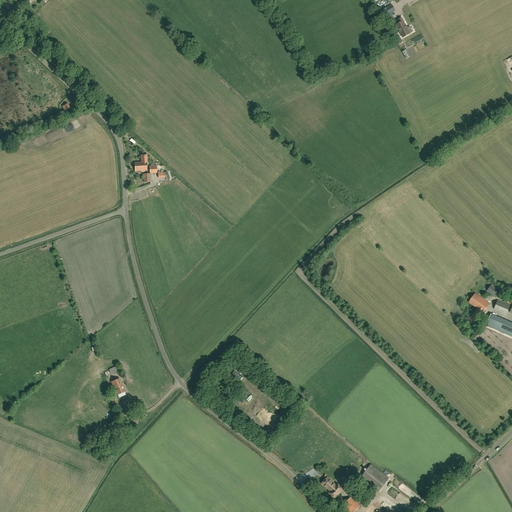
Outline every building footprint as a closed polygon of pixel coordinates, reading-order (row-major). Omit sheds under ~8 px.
[(392,5),(387,8),(382,11),(387,20),(388,21),(393,18),(392,16),(390,13),(395,11),(392,5)] [(409,26),(407,28),(406,28),(405,25),(401,18),(395,21),(397,24),(396,25),(403,37),(410,33),(412,31),(409,26)] [(135,171),(143,171),(143,168),(144,168),(144,167),(143,167),(143,162),(141,162),(134,163),(135,171)] [(500,292),(498,290),(491,285),(487,291),(496,298),(500,292)] [(477,308),(468,321),(466,323),(471,327),(482,312),(483,313),(489,303),(475,293),(468,302),(477,308)] [(494,309),(506,314),(510,305),(497,301),(494,309)] [(499,331),(511,336),(511,323),(505,320),(491,314),(486,325),(499,331)] [(108,369),(111,374),(119,371),(117,366),(108,369)] [(111,382),(117,395),(125,391),(119,378),(111,382)] [(121,417),(121,418),(119,417),(119,422),(120,422),(120,423),(127,424),(127,426),(132,427),(132,425),(137,425),(138,420),(128,418),(121,417)] [(360,478),(378,492),(388,478),(371,465),(360,478)] [(327,478),(322,484),(330,491),(329,493),(332,495),(331,496),(332,497),(332,498),(333,498),(334,498),(335,498),(343,489),(337,484),(336,485),(327,478)] [(354,511),(360,506),(351,497),(343,506),(350,511),(354,511)]
